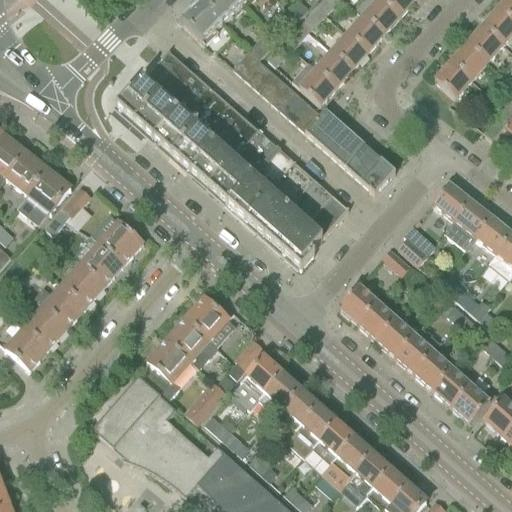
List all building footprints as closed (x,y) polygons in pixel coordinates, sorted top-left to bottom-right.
[(230,0),(206,0),(199,7),(220,30),(227,23),(229,26),(243,13),(230,0)] [(230,0),(243,13),(255,1),(259,4),(263,0),(230,0)] [(408,0),(381,0),(377,5),(398,23),(414,5),(408,0)] [(511,0),(510,0),(496,16),(511,29),(511,0)] [(328,1),(315,14),(323,22),(336,9),(328,1)] [(377,5),(362,22),(383,40),(398,23),(377,5)] [(220,30),(199,7),(178,27),(202,52),(214,40),(212,38),(220,30)] [(299,7),(288,19),(295,26),(306,14),(299,7)] [(315,14),(303,27),(311,35),(323,22),(315,14)] [(511,29),(496,16),(479,35),(500,53),(511,39),(511,29)] [(295,26),(288,19),(279,30),(286,36),(295,26)] [(362,22),(346,40),(367,58),(383,40),(362,22)] [(295,35),(283,48),(291,56),(303,42),(295,35)] [(479,35),(464,52),(485,70),(500,53),(479,35)] [(346,40),(330,58),(351,76),(367,58),(346,40)] [(258,45),(247,57),(256,65),(257,66),(268,54),(258,45)] [(279,52),(266,65),(274,73),(286,60),(279,52)] [(464,52),(449,69),(470,88),(485,70),(464,52)] [(184,172),(189,176),(238,120),(168,57),(130,100),(127,98),(126,99),(127,100),(117,111),(116,110),(114,112),(116,114),(117,112),(126,120),(125,121),(127,123),(128,122),(133,127),(132,128),(134,130),(135,128),(145,138),(144,139),(146,140),(147,139),(158,149),(157,150),(159,151),(159,150),(170,160),(169,161),(171,162),(172,161),(182,170),(181,172),(183,173),(184,172)] [(240,82),(256,65),(247,57),(231,75),(240,82)] [(330,58),(314,76),(335,94),(351,76),(330,58)] [(249,91),(265,73),(257,66),(256,65),(240,83),(249,91)] [(306,69),(290,88),(318,113),(335,94),(314,76),(306,69)] [(470,88),(449,69),(433,87),(454,106),(470,88)] [(258,99),(274,81),(265,73),(249,91),(258,99)] [(267,107),(283,89),(274,81),(258,99),(267,107)] [(277,115),(292,97),(283,89),(267,107),(277,115)] [(286,123),(301,105),(292,97),(277,115),(286,123)] [(511,116),(511,99),(501,111),(510,119),(511,116)] [(295,131),(311,113),(301,105),(286,123),(295,131)] [(295,131),(304,139),(320,122),(311,113),(295,131)] [(374,202),(394,179),(324,117),(320,122),(304,139),(374,202)] [(221,205),(226,209),(275,153),(238,120),(189,176),(195,181),(194,182),(195,184),(196,183),(207,192),(206,193),(206,194),(208,195),(209,194),(219,203),(218,204),(220,206),(221,205)] [(481,138),(489,145),(506,127),(498,120),(481,138)] [(495,149),(511,163),(511,127),(511,128),(495,149)] [(0,188),(3,184),(24,159),(2,141),(0,143),(0,188)] [(233,215),(244,225),(294,169),(275,153),(226,209),(232,214),(231,215),(232,217),(233,215)] [(3,184),(26,201),(46,176),(24,159),(3,184)] [(258,237),(263,241),(312,185),(294,169),(244,225),(243,226),(244,227),(245,226),(256,236),(255,237),(257,239),(258,237)] [(26,201),(15,214),(25,223),(29,218),(37,232),(48,219),(50,220),(51,219),(49,218),(56,210),(67,195),(69,196),(70,195),(67,193),(46,176),(26,201)] [(312,185),(263,241),(269,247),(268,248),(269,249),(270,248),(281,258),(280,259),(282,260),(283,259),(289,265),(288,266),(290,267),(291,266),(299,273),(298,274),(300,276),(301,274),(300,274),(310,262),(311,264),(313,262),(309,259),(347,216),(312,185)] [(431,211),(452,228),(469,208),(447,191),(431,211)] [(68,222),(70,224),(88,204),(78,195),(60,215),(68,222)] [(469,208),(452,228),(442,241),(463,257),(473,245),(489,224),(469,208)] [(60,215),(53,222),(62,230),(68,222),(60,215)] [(108,222),(90,243),(122,271),(142,248),(141,247),(140,248),(118,229),(119,227),(118,226),(117,228),(109,221),(108,222)] [(53,222),(43,234),(52,241),(62,230),(53,222)] [(473,245),(494,261),(510,240),(489,224),(473,245)] [(1,233),(0,234),(0,247),(3,251),(11,242),(1,233)] [(494,261),(487,270),(508,286),(511,280),(511,241),(510,240),(494,261)] [(90,243),(71,264),(79,270),(103,292),(122,271),(90,243)] [(405,245),(396,255),(416,273),(425,263),(405,245)] [(31,248),(23,258),(30,264),(39,254),(31,248)] [(0,255),(0,273),(0,274),(9,264),(0,255)] [(388,256),(380,265),(400,282),(407,273),(388,256)] [(23,258),(14,268),(21,275),(30,264),(23,258)] [(79,270),(60,291),(85,313),(103,292),(79,270)] [(428,281),(438,289),(444,281),(434,273),(428,281)] [(412,277),(404,287),(415,296),(423,287),(412,277)] [(444,281),(438,289),(449,299),(456,291),(444,281)] [(423,287),(415,296),(426,306),(434,296),(423,287)] [(33,304),(42,312),(66,334),(85,313),(60,291),(51,301),(42,294),(33,304)] [(338,316),(356,331),(375,309),(356,293),(337,316),(338,316)] [(203,303),(183,326),(207,347),(227,325),(226,324),(225,325),(203,306),(204,304),(203,303)] [(474,308),(467,317),(477,326),(485,317),(488,314),(480,307),(477,310),(474,308)] [(357,332),(374,348),(393,326),(375,309),(356,331),(355,332),(356,332),(357,332)] [(42,312),(23,333),(47,354),(66,334),(42,312)] [(453,312),(444,322),(455,332),(464,322),(453,312)] [(485,317),(477,326),(488,336),(496,327),(485,317)] [(464,322),(455,332),(466,341),(475,332),(464,322)] [(183,326),(164,347),(188,368),(198,357),(208,365),(216,356),(207,347),(183,326)] [(375,349),(393,364),(412,342),(393,326),(374,348),(375,349)] [(47,354),(23,333),(2,356),(4,357),(5,355),(27,375),(26,377),(27,377),(47,354)] [(412,342),(393,364),(393,365),(394,365),(411,380),(428,361),(430,359),(438,350),(420,333),(412,342)] [(483,353),(482,355),(493,364),(501,355),(490,345),(483,353)] [(188,368),(164,347),(144,370),(145,371),(146,369),(152,375),(144,384),(143,384),(142,385),(167,407),(176,396),(169,390),(188,368)] [(261,357),(251,348),(234,367),(236,369),(244,375),(261,357)] [(511,364),(501,355),(493,364),(504,374),(505,373),(511,365),(511,364)] [(413,381),(430,397),(449,375),(430,359),(411,380),(412,381),(411,381),(412,382),(413,381)] [(230,400),(230,401),(248,417),(248,416),(257,407),(279,381),(260,364),(259,365),(260,367),(240,390),(238,389),(237,390),(239,391),(231,400),(230,400)] [(236,369),(227,378),(235,385),(244,375),(236,369)] [(431,398),(448,413),(468,392),(449,375),(430,397),(430,398),(431,398)] [(224,381),(215,392),(223,398),(232,388),(224,381)] [(257,407),(275,423),(297,397),(279,381),(257,407)] [(165,428),(174,417),(141,387),(137,384),(90,437),(124,467),(124,468),(123,467),(122,468),(136,473),(149,480),(162,487),(174,496),(184,505),(185,504),(184,504),(196,491),(199,494),(209,505),(215,511),(281,511),(222,459),(221,459),(216,454),(207,464),(165,428)] [(468,392),(448,413),(449,414),(449,415),(450,415),(467,430),(468,431),(482,416),(494,402),(486,394),(483,397),(473,388),(468,392)] [(214,391),(212,389),(183,421),(193,430),(223,398),(214,391)] [(275,423),(293,439),(316,414),(297,397),(275,423)] [(481,427),(501,444),(511,430),(511,405),(505,400),(481,427)] [(293,439),(285,449),(302,464),(310,454),(333,429),(316,414),(293,439)] [(333,429),(310,454),(320,463),(311,472),(320,480),(351,445),(333,429)] [(219,430),(211,438),(220,446),(228,438),(219,430)] [(511,430),(501,444),(510,452),(507,455),(511,459),(511,430)] [(228,438),(220,446),(223,449),(225,451),(231,456),(231,457),(239,448),(231,440),(228,438)] [(320,480),(338,496),(369,461),(351,445),(320,480)] [(369,461),(338,496),(356,511),(364,502),(387,476),(369,461)] [(246,471),(257,480),(265,471),(254,462),(246,471)] [(265,471),(257,480),(268,490),(275,481),(265,471)] [(364,502),(375,511),(387,511),(405,493),(387,476),(364,502)] [(291,493),(283,501),(293,510),(301,502),(291,493)] [(405,493),(387,511),(422,511),(423,511),(425,511),(426,511),(405,493)] [(301,502),(293,510),(295,511),(310,511),(311,511),(301,502)]
